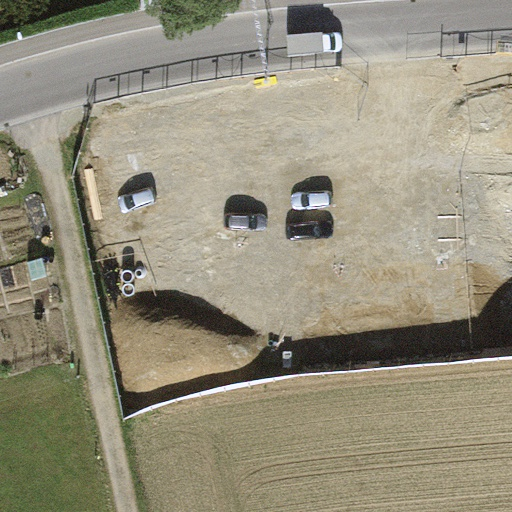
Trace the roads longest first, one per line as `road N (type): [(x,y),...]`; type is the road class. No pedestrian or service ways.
road 1 (residential): [(0,96),(187,49),(511,17)]
road 2 (track): [(125,511),(25,86)]
